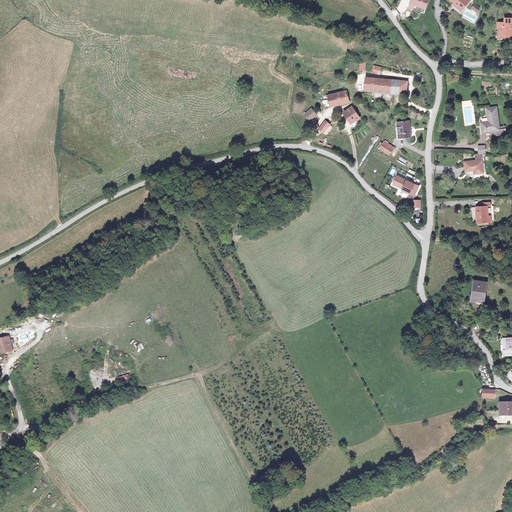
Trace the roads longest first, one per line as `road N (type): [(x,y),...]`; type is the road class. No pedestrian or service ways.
road 1 (unclassified): [(0,261),(143,181),(191,166),(289,146),(341,161),(356,175)]
road 2 (track): [(22,425),(37,428),(87,396),(218,365),(271,320)]
road 3 (unclassified): [(511,387),(499,383),(467,331),(421,294),(427,240)]
road 4 (track): [(0,441),(22,425),(7,364),(39,338),(33,327),(9,333)]
road 5 (unclassified): [(427,240),(433,111)]
